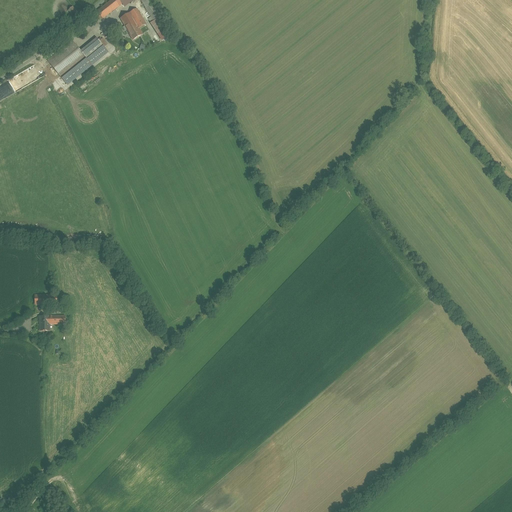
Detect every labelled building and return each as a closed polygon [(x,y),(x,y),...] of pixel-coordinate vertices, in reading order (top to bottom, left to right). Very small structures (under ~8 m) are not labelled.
[(161,16),(150,0),(111,0),(106,4),(96,12),(98,14),(91,19),(94,24),(101,18),(102,19),(122,4),(123,6),(132,0),(140,0),(146,8),(145,8),(154,21),(157,19),(161,16)] [(79,15),(73,7),(68,10),(75,19),(79,15)] [(137,9),(120,18),(125,27),(134,22),(138,29),(146,25),(137,9)] [(154,21),(150,24),(162,41),(169,36),(157,19),(154,21)] [(134,22),(125,27),(133,40),(142,35),(138,29),(134,22)] [(72,41),(48,61),(68,86),(109,52),(97,38),(80,51),(72,41)] [(57,295),(49,295),(34,296),(35,305),(49,305),(64,304),(64,298),(57,298),(57,295)] [(49,316),(40,317),(40,331),(49,331),(49,325),(49,316)] [(65,316),(49,316),(49,325),(65,324),(65,316)]
